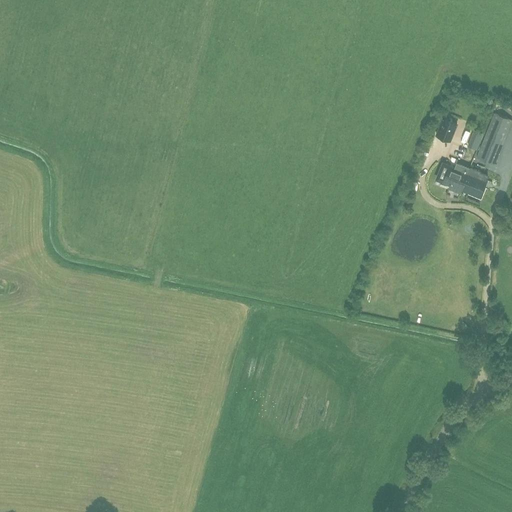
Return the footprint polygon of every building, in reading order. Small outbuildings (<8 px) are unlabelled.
[(494,113),(477,156),(494,163),(511,120),(494,113)] [(452,135),(456,124),(443,119),(439,130),(452,135)] [(474,129),(467,146),(477,150),(483,133),(474,129)] [(461,189),(469,168),(457,163),(455,167),(450,165),(443,182),(450,185),(449,188),(460,192),(461,189)] [(469,168),(461,189),(480,197),(486,180),(485,180),(487,175),(480,172),(480,171),(471,167),(470,168),(469,168)]
